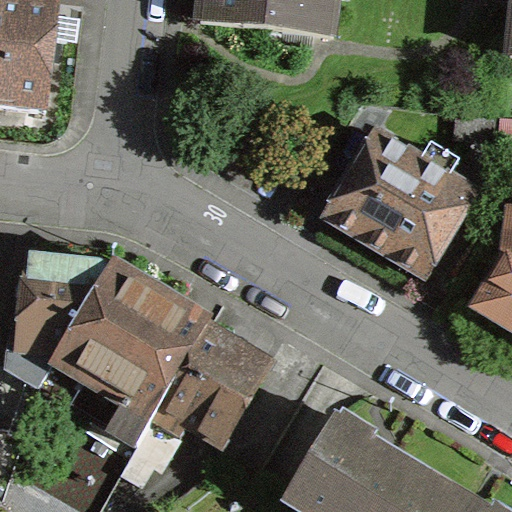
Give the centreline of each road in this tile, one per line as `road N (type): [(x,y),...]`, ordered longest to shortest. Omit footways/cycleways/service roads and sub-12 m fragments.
road 1 (residential): [(126,198),(511,410)]
road 2 (residential): [(126,198),(146,0)]
road 3 (residential): [(0,186),(126,198)]
